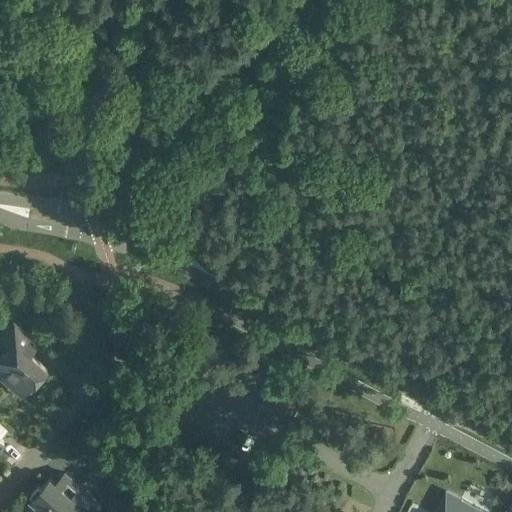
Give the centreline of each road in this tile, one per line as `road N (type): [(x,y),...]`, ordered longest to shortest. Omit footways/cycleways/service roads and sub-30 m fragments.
road 1 (unknown): [(174,118),(333,279),(511,374)]
road 2 (secondary): [(511,446),(238,295)]
road 3 (track): [(77,175),(174,118),(313,0)]
road 4 (unclassified): [(90,214),(63,146),(0,46)]
road 5 (secondary): [(238,295),(186,248),(90,214)]
road 6 (secondary): [(98,238),(238,295)]
road 7 (residential): [(0,501),(89,399)]
